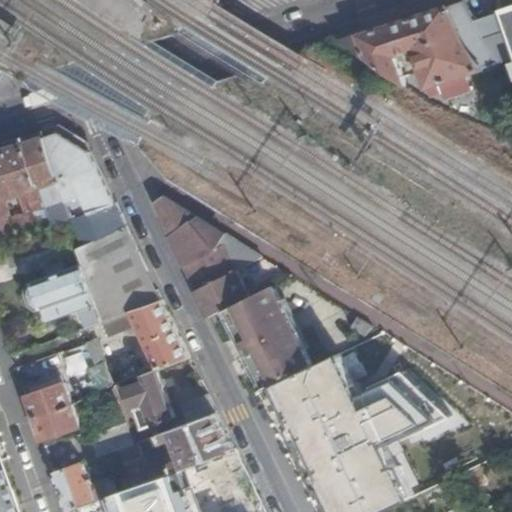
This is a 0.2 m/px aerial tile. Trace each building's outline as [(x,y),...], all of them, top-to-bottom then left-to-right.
[(466,72),(501,60),(511,56),(511,29),(505,9),(477,18),(466,0),(457,0),(426,10),(386,23),(397,55),(414,49),(422,71),(427,84),(445,79),(466,72)] [(387,71),(409,85),(405,76),(397,55),(386,23),(359,31),(369,60),(387,71)] [(359,31),(337,40),(352,49),(369,60),(359,31)] [(397,55),(405,76),(422,71),(414,49),(397,55)] [(470,87),(466,72),(445,79),(449,94),(470,87)] [(72,214),(83,247),(130,226),(94,151),(63,132),(0,151),(0,225),(4,237),(52,221),(47,204),(41,183),(61,177),(63,183),(54,186),(58,201),(59,203),(74,198),(79,212),(72,214)] [(155,203),(198,291),(239,270),(261,258),(248,247),(167,194),(155,203)] [(47,204),(52,221),(72,214),(79,212),(74,198),(59,203),(58,201),(47,204)] [(166,299),(130,226),(83,247),(80,248),(86,265),(106,321),(134,311),(166,299)] [(106,321),(86,265),(28,286),(27,294),(32,307),(38,310),(45,308),(49,320),(80,309),(88,328),(103,322),(106,321)] [(198,291),(212,319),(229,309),(251,297),(239,270),(198,291)] [(315,367),(317,365),(275,285),(251,297),(229,309),(270,388),(283,382),(315,367)] [(193,356),(166,299),(134,311),(140,324),(161,368),(193,356)] [(106,321),(103,322),(108,336),(140,324),(134,311),(106,321)] [(367,334),(372,324),(359,316),(353,327),(367,334)] [(6,327),(15,354),(38,346),(28,319),(6,327)] [(315,367),(283,382),(343,511),(381,511),(417,495),(389,447),(455,416),(408,370),(363,390),(344,350),(315,367)] [(90,382),(94,395),(116,385),(110,367),(107,361),(98,365),(91,367),(96,379),(90,382)] [(127,361),(110,367),(116,385),(134,378),(127,361)] [(177,415),(161,368),(140,376),(141,381),(129,386),(143,427),(177,415)] [(28,391),(30,396),(67,381),(66,378),(28,391)] [(30,396),(48,449),(87,436),(75,403),(67,381),(30,396)] [(220,412),(213,397),(185,408),(191,422),(220,412)] [(220,412),(191,422),(164,433),(166,443),(177,439),(184,457),(131,477),(135,488),(154,479),(183,469),(191,465),(193,464),(237,448),(220,412)] [(94,435),(102,456),(121,449),(137,443),(129,422),(94,435)] [(140,442),(137,443),(121,449),(125,462),(145,454),(140,442)] [(58,473),(71,510),(112,496),(106,479),(93,483),(86,463),(58,473)] [(135,488),(112,496),(118,511),(199,511),(183,469),(135,488)]
